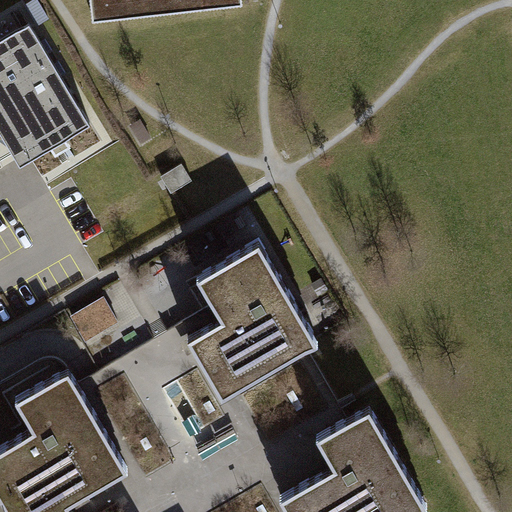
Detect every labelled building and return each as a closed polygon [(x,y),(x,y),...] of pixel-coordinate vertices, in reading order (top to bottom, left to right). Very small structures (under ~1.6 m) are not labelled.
[(89,0),(92,19),(243,4),(242,0),(89,0)] [(28,18),(0,34),(0,130),(6,140),(19,162),(89,120),(28,18)] [(166,167),(174,184),(194,175),(187,158),(166,167)] [(222,393),(318,338),(258,235),(196,271),(221,314),(187,333),(222,393)] [(107,290),(73,308),(87,334),(122,316),(107,290)] [(0,441),(0,496),(9,511),(75,511),(68,499),(127,466),(68,363),(13,394),(31,424),(0,441)] [(280,495),(290,511),(412,511),(428,503),(369,402),(316,433),(334,463),(280,495)]
